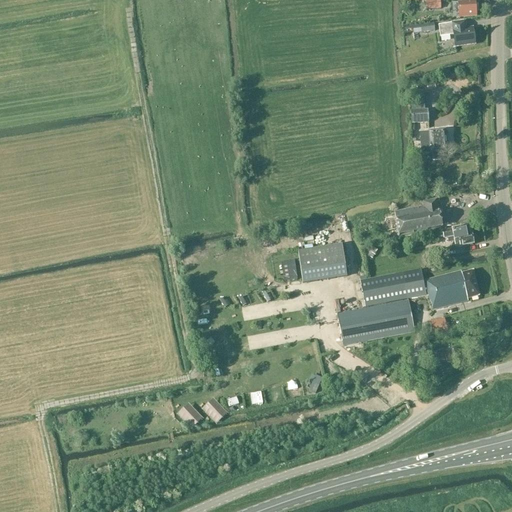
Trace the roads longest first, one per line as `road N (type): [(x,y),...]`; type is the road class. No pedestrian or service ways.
road 1 (unclassified): [(194,511),(361,452),(475,379),(511,366)]
road 2 (tertiary): [(511,268),(499,0)]
road 3 (primary): [(511,436),(362,479)]
road 4 (primary): [(362,479),(511,449)]
